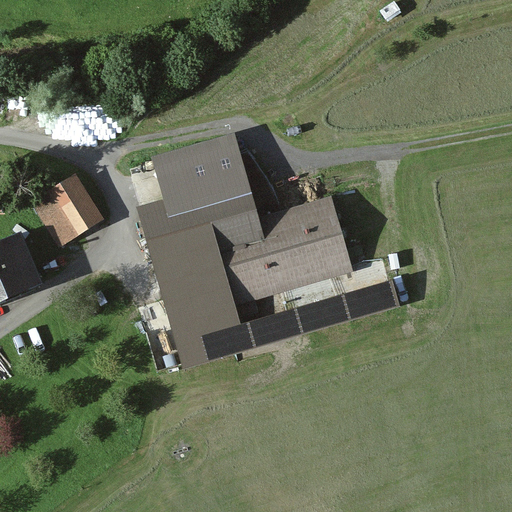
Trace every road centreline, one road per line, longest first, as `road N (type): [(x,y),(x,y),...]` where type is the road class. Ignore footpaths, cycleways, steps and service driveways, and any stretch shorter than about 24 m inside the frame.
road 1 (track): [(136,145),(224,126),(290,166),(317,169),(511,133)]
road 2 (unclassified): [(0,137),(80,155),(108,185),(137,283)]
road 3 (track): [(124,239),(0,332)]
